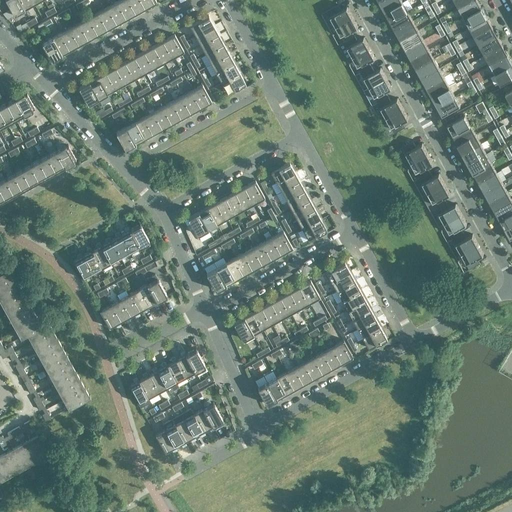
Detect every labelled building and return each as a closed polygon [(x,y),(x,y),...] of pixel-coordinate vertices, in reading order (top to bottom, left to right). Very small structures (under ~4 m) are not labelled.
[(24,9),(19,0),(6,0),(15,14),(24,9)] [(34,4),(31,0),(19,0),(24,9),(34,4)] [(128,17),(118,0),(109,6),(118,23),(128,17)] [(137,12),(130,0),(119,0),(118,0),(128,17),(137,12)] [(147,7),(142,0),(130,0),(137,12),(147,7)] [(385,11),(403,1),(402,0),(382,0),(380,2),(385,11)] [(464,17),(482,7),(478,0),(472,0),(459,7),(464,17)] [(84,5),(82,1),(75,4),(78,9),(84,5)] [(390,21),(408,11),(403,1),(385,11),(390,21)] [(353,16),(347,6),(341,10),(338,5),(327,11),(335,26),(353,16)] [(118,23),(109,6),(100,11),(109,28),(118,23)] [(469,26),(487,16),(482,7),(464,17),(469,26)] [(71,12),(69,8),(63,11),(65,16),(71,12)] [(65,16),(63,11),(56,15),(59,19),(65,16)] [(109,28),(100,11),(90,16),(99,33),(109,28)] [(395,30),(413,20),(408,11),(390,21),(395,30)] [(196,35),(215,24),(214,25),(209,15),(190,25),(196,35)] [(99,33),(90,16),(81,21),(90,38),(99,33)] [(352,30),(358,26),(353,16),(335,26),(344,41),(355,35),(352,30)] [(475,36),(493,26),(487,16),(469,26),(475,36)] [(52,23),(50,18),(44,22),(46,26),(52,23)] [(401,40),(418,30),(413,20),(395,30),(401,40)] [(90,38),(81,21),(71,27),(81,43),(90,38)] [(46,26),(44,22),(38,25),(40,30),(46,26)] [(201,44),(220,34),(219,34),(214,25),(215,25),(215,24),(196,35),(201,44)] [(480,45),(498,35),(493,26),(475,36),(480,45)] [(81,43),(71,27),(62,32),(71,49),(81,43)] [(406,49),(424,39),(418,30),(401,40),(406,49)] [(71,49),(62,32),(52,37),(62,54),(71,49)] [(184,51),(175,34),(165,39),(174,56),(184,51)] [(206,54),(226,43),(225,43),(224,44),(219,35),(220,34),(201,44),(206,54)] [(370,47),(364,37),(358,40),(355,35),(344,41),(352,56),(370,47)] [(485,55),(503,45),(498,35),(480,45),(485,55)] [(62,54),(52,37),(42,43),(52,60),(62,54)] [(174,56),(165,39),(155,44),(164,61),(174,56)] [(411,58),(429,49),(424,39),(406,49),(411,58)] [(211,63),(231,53),(231,52),(230,53),(225,44),(226,43),(206,54),(211,63)] [(164,61),(155,44),(145,50),(155,67),(164,61)] [(490,64),(508,54),(503,45),(485,55),(490,64)] [(369,60),(375,57),(370,47),(352,56),(361,72),(372,66),(369,60)] [(416,68),(434,58),(429,49),(411,58),(416,68)] [(155,67),(145,50),(136,55),(145,72),(155,67)] [(217,73),(236,62),(235,62),(230,54),(231,53),(211,63),(217,73)] [(495,74),(511,64),(511,61),(508,54),(490,64),(495,74)] [(145,72),(136,55),(127,60),(136,77),(145,72)] [(421,77),(439,68),(434,58),(416,68),(421,77)] [(136,77),(127,60),(117,65),(127,82),(136,77)] [(222,82),(241,72),(241,71),(240,72),(235,63),(236,62),(217,73),(222,82)] [(511,77),(511,64),(495,74),(501,84),(511,77)] [(127,82),(117,65),(108,71),(117,88),(127,82)] [(387,77),(381,67),(375,71),(372,66),(361,72),(369,87),(387,77)] [(427,87),(445,77),(439,68),(421,77),(427,87)] [(117,88),(108,71),(98,76),(108,93),(117,88)] [(246,82),(240,72),(241,72),(222,82),(227,92),(246,82)] [(108,93),(98,76),(89,81),(98,98),(108,93)] [(386,91),(392,87),(387,77),(369,87),(377,102),(388,96),(386,91)] [(432,96),(450,87),(445,77),(427,87),(432,96)] [(98,98),(89,81),(79,87),(88,104),(98,98)] [(212,101),(202,84),(192,90),(202,106),(212,101)] [(437,106),(455,96),(450,87),(432,96),(437,106)] [(202,106),(192,90),(183,95),(192,112),(202,106)] [(35,107),(27,93),(27,94),(25,95),(24,93),(15,97),(25,115),(34,110),(32,108),(34,107),(35,107)] [(192,112),(183,95),(173,100),(183,117),(192,112)] [(403,108),(398,98),(391,101),(388,96),(377,102),(386,117),(403,108)] [(461,106),(455,96),(437,106),(443,116),(461,106)] [(25,115),(15,97),(7,102),(16,119),(25,115)] [(183,117),(173,100),(164,105),(173,122),(183,117)] [(16,119),(7,102),(0,105),(0,110),(8,124),(16,119)] [(173,122),(164,105),(155,111),(164,127),(173,122)] [(402,121),(409,117),(403,108),(386,117),(394,133),(405,127),(402,121)] [(164,127),(155,111),(145,116),(154,133),(164,127)] [(471,124),(465,114),(447,124),(453,134),(471,124)] [(154,133),(145,116),(136,121),(145,138),(154,133)] [(145,138),(136,121),(126,126),(135,143),(145,138)] [(458,144),(476,134),(471,124),(453,134),(458,144)] [(135,143),(126,126),(116,132),(125,149),(135,143)] [(463,153),(481,143),(476,134),(458,144),(463,153)] [(428,153),(423,143),(416,146),(413,141),(402,147),(411,162),(428,153)] [(468,163),(486,153),(481,143),(463,153),(468,163)] [(76,159),(68,145),(68,146),(66,146),(65,144),(56,149),(66,166),(75,162),(74,159),(75,159),(76,159)] [(66,166),(56,149),(48,154),(58,171),(66,166)] [(427,166),(434,162),(428,153),(411,162),(419,177),(430,171),(427,166)] [(474,172),(492,162),(486,153),(468,163),(474,172)] [(58,171),(48,154),(40,159),(49,176),(58,171)] [(49,176),(40,159),(31,163),(41,180),(49,176)] [(276,181),(296,171),(296,170),(295,171),(289,161),(271,171),(276,181)] [(479,182),(497,172),(492,162),(474,172),(479,182)] [(41,180),(31,163),(23,168),(32,185),(41,180)] [(32,185),(23,168),(14,172),(24,190),(32,185)] [(282,191),(301,180),(300,180),(295,171),(296,171),(276,181),(282,191)] [(445,183),(439,173),(433,177),(430,171),(419,177),(427,193),(445,183)] [(24,190),(14,172),(6,177),(16,194),(24,190)] [(484,191),(502,181),(497,172),(479,182),(484,191)] [(16,194),(6,177),(0,180),(0,186),(7,199),(16,194)] [(265,197),(255,180),(245,185),(255,202),(265,197)] [(287,200),(306,189),(305,190),(300,181),(301,180),(282,191),(287,200)] [(489,201),(507,191),(502,181),(484,191),(489,201)] [(444,196),(450,193),(445,183),(427,193),(436,208),(447,202),(444,196)] [(255,202),(245,185),(236,191),(245,208),(255,202)] [(292,210),(312,199),(311,199),(310,199),(305,190),(307,190),(306,189),(287,200),(292,210)] [(245,208),(236,191),(226,196),(236,213),(245,208)] [(495,210),(511,200),(511,199),(507,191),(489,201),(495,210)] [(236,213),(226,196),(217,201),(226,218),(236,213)] [(297,219),(317,208),(316,209),(311,200),(312,199),(292,210),(297,219)] [(500,219),(511,212),(511,200),(495,210),(500,219)] [(226,218),(217,201),(208,206),(217,223),(226,218)] [(462,213),(456,203),(450,207),(447,202),(436,208),(444,223),(462,213)] [(217,223),(208,206),(198,212),(207,229),(217,223)] [(303,229),(322,218),(321,218),(316,209),(317,209),(317,208),(297,219),(303,229)] [(207,229),(198,212),(188,217),(197,234),(207,229)] [(505,229),(511,225),(511,212),(500,219),(505,229)] [(461,227),(467,223),(462,213),(444,223),(453,238),(464,232),(461,227)] [(326,228),(321,219),(322,218),(303,229),(308,238),(326,228)] [(149,239),(141,225),(141,226),(140,224),(130,229),(139,247),(149,241),(148,239),(149,239)] [(139,247),(130,229),(129,229),(130,229),(128,226),(124,228),(126,231),(120,234),(130,252),(139,247)] [(292,247),(283,230),(273,236),(283,253),(292,247)] [(130,252),(120,234),(120,235),(120,234),(118,231),(114,233),(116,237),(111,240),(121,257),(130,252)] [(478,244),(473,234),(466,237),(464,232),(453,238),(461,253),(478,244)] [(121,257),(111,240),(110,239),(111,239),(109,236),(105,238),(107,242),(102,245),(111,262),(121,257)] [(283,253),(273,236),(264,241),(273,258),(283,253)] [(111,262),(102,245),(101,245),(101,244),(100,241),(95,243),(98,247),(92,250),(102,267),(111,262)] [(273,258),(264,241),(254,246),(264,263),(273,258)] [(477,257),(484,254),(478,244),(461,253),(469,269),(480,263),(477,257)] [(102,267),(92,250),(91,250),(92,250),(90,246),(86,249),(88,252),(83,255),(92,273),(102,267)] [(264,263),(254,246),(245,252),(254,268),(264,263)] [(92,273),(83,255),(82,255),(81,252),(77,254),(79,258),(73,261),(82,278),(92,273)] [(254,268),(245,252),(235,257),(245,273),(254,268)] [(245,273),(235,257),(226,262),(235,279),(245,273)] [(164,264),(161,258),(155,260),(158,266),(164,264)] [(332,281),(351,270),(350,270),(344,261),(326,271),(332,281)] [(235,279),(226,262),(217,267),(226,284),(235,279)] [(0,283),(14,276),(10,268),(11,267),(10,267),(0,272),(0,283)] [(226,284),(217,267),(206,273),(216,290),(226,284)] [(337,290),(356,280),(356,279),(355,280),(350,271),(351,270),(332,281),(337,290)] [(147,283),(157,278),(155,274),(145,279),(147,283)] [(0,294),(19,284),(14,276),(0,283),(0,294)] [(166,293),(159,279),(159,280),(157,278),(147,283),(157,301),(167,295),(166,293)] [(320,296),(310,280),(300,285),(310,302),(320,296)] [(342,300),(361,289),(360,289),(355,280),(356,280),(337,290),(342,300)] [(147,283),(138,289),(148,306),(153,303),(155,306),(159,304),(157,301),(147,283)] [(0,297),(3,303),(23,292),(19,284),(0,294),(0,297)] [(310,302),(300,285),(291,290),(300,307),(310,302)] [(148,306),(138,289),(129,294),(138,311),(144,308),(146,312),(150,309),(148,306),(147,306),(148,306)] [(347,309),(367,298),(366,298),(365,299),(360,290),(362,289),(361,289),(342,300),(347,309)] [(300,307),(291,290),(282,295),(291,312),(300,307)] [(8,312),(28,300),(23,292),(3,303),(8,312)] [(138,311),(129,294),(119,299),(129,316),(134,313),(136,317),(140,315),(138,312),(138,311)] [(291,312),(282,295),(272,301),(281,318),(291,312)] [(352,319),(372,308),(371,308),(366,299),(367,299),(367,298),(347,309),(352,319)] [(129,316),(119,299),(110,304),(119,322),(125,318),(127,322),(131,320),(129,317),(128,316),(129,316)] [(12,320),(32,309),(28,300),(8,312),(12,320)] [(281,318),(272,301),(263,306),(272,323),(281,318)] [(119,322),(110,304),(100,310),(109,327),(115,324),(117,327),(121,325),(120,322),(119,322)] [(272,323),(263,306),(253,311),(262,328),(272,323)] [(358,328),(377,317),(376,318),(371,309),(372,308),(352,319),(358,328)] [(17,328),(37,317),(32,309),(12,320),(17,328)] [(262,328),(253,311),(244,316),(253,333),(262,328)] [(253,333),(244,316),(234,322),(243,339),(253,333)] [(42,325),(37,317),(17,328),(21,336),(20,337),(21,337),(27,334),(28,333),(42,325)] [(363,338),(382,327),(381,327),(376,318),(377,318),(377,317),(358,328),(363,338)] [(33,341),(53,330),(48,322),(49,322),(49,321),(42,325),(28,333),(33,341)] [(387,337),(381,328),(382,327),(363,338),(368,348),(387,337)] [(37,349),(57,338),(53,330),(33,341),(37,349)] [(283,343),(279,336),(270,342),(274,348),(283,343)] [(42,358),(62,347),(57,338),(37,349),(42,358)] [(353,356),(343,339),(333,345),(343,362),(353,356)] [(343,362),(333,345),(324,350),(333,367),(343,362)] [(14,351),(12,347),(11,346),(6,349),(9,354),(14,351)] [(46,366),(67,355),(62,347),(42,358),(46,366)] [(205,363),(197,350),(196,348),(186,354),(195,371),(205,365),(204,364),(205,363)] [(195,371),(186,354),(185,354),(185,353),(186,353),(184,350),(180,352),(182,356),(176,359),(186,376),(195,371)] [(333,367),(324,350),(315,355),(324,372),(333,367)] [(17,356),(14,351),(9,354),(12,360),(18,357),(17,356)] [(51,374),(71,363),(67,355),(46,366),(51,374)] [(186,376),(176,359),(176,358),(174,355),(170,357),(172,361),(167,364),(177,381),(186,376)] [(324,372),(315,355),(305,360),(315,377),(324,372)] [(177,381),(167,364),(166,364),(167,364),(165,360),(161,363),(163,366),(158,369),(167,387),(177,381)] [(315,377),(305,360),(296,366),(305,382),(315,377)] [(24,368),(20,362),(15,365),(18,371),(24,368)] [(56,382),(76,371),(71,363),(51,374),(56,382)] [(167,387),(158,369),(157,369),(155,366),(151,368),(153,372),(148,375),(158,392),(167,387)] [(305,382),(296,366),(286,371),(296,388),(305,382)] [(27,374),(24,368),(18,371),(21,376),(27,374)] [(60,391),(80,379),(76,371),(56,382),(60,391)] [(158,392),(148,375),(147,374),(148,374),(146,371),(142,373),(144,377),(139,380),(148,397),(158,392)] [(296,388),(286,371),(277,376),(286,393),(296,388)] [(148,397),(139,380),(138,380),(138,379),(137,376),(133,378),(135,382),(129,385),(138,403),(148,397)] [(286,393),(277,376),(267,381),(277,398),(286,393)] [(33,384),(30,380),(29,378),(24,381),(27,387),(33,384)] [(65,399),(85,388),(80,379),(60,391),(65,399)] [(277,398),(267,381),(257,387),(267,404),(277,398)] [(36,390),(35,389),(33,384),(27,387),(31,393),(36,390)] [(69,408),(90,396),(90,395),(89,396),(85,388),(65,399),(69,407),(68,407),(69,408)] [(42,401),(39,395),(33,398),(36,404),(42,401)] [(45,406),(42,401),(36,404),(40,409),(45,406)] [(222,418),(215,404),(214,404),(213,402),(203,408),(213,425),(223,420),(222,418)] [(213,425),(203,408),(194,413),(203,430),(209,427),(211,431),(215,429),(213,426),(213,425)] [(51,417),(47,411),(42,414),(46,420),(51,417)] [(203,430),(194,413),(185,418),(194,436),(199,433),(201,436),(206,434),(204,431),(203,431),(203,430)] [(194,436),(185,418),(175,423),(185,441),(190,438),(192,441),(196,439),(194,436)] [(33,426),(30,420),(24,424),(27,429),(33,426)] [(185,441),(175,423),(166,429),(175,446),(181,443),(183,447),(187,444),(185,441),(184,441),(185,441)] [(22,432),(20,429),(19,426),(13,429),(16,435),(22,432)] [(16,435),(13,429),(7,433),(10,438),(16,435)] [(175,446),(166,429),(156,434),(165,451),(171,448),(173,452),(177,450),(175,446),(175,447),(175,446)] [(49,454),(38,434),(37,434),(38,435),(30,440),(40,458),(48,454),(49,454)] [(40,458),(30,440),(21,444),(32,462),(40,458)] [(32,462),(21,444),(13,449),(23,467),(32,462)] [(23,467),(13,449),(5,453),(15,472),(23,467)] [(15,472),(5,453),(0,456),(0,463),(7,476),(15,472)]
